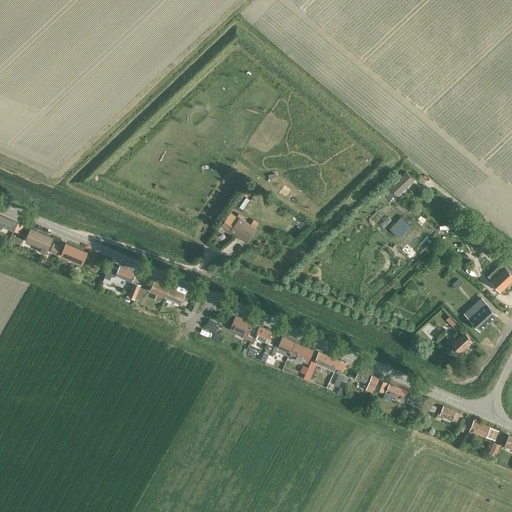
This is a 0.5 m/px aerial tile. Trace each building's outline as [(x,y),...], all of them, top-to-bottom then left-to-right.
[(237,217),(230,212),(221,225),(246,242),(255,229),(241,219),(242,217),(238,214),(237,217)] [(0,214),(0,228),(0,229),(2,225),(13,230),(17,222),(0,214)] [(402,215),(390,228),(395,232),(406,220),(402,215)] [(23,227),(27,219),(20,216),(17,224),(23,227)] [(25,241),(40,247),(38,251),(45,254),(52,238),(30,228),(25,241)] [(266,241),(259,251),(264,254),(271,245),(266,241)] [(66,243),(61,255),(82,264),(87,252),(66,243)] [(53,244),(50,252),(57,255),(61,247),(53,244)] [(458,246),(454,252),(459,256),(463,251),(458,246)] [(511,264),(506,258),(487,276),(491,280),(490,281),(500,291),(511,280),(511,264)] [(120,266),(119,269),(110,265),(105,277),(110,279),(112,276),(116,276),(117,274),(133,282),(136,273),(120,266)] [(100,282),(104,274),(99,272),(96,280),(100,282)] [(458,279),(452,284),(456,288),(462,283),(458,279)] [(164,297),(169,287),(154,280),(150,291),(155,293),(153,298),(159,300),(161,296),(164,297)] [(134,298),(140,285),(135,282),(129,295),(134,298)] [(187,301),(182,299),(184,293),(169,287),(164,297),(185,306),(187,301)] [(195,313),(201,301),(193,298),(188,309),(195,313)] [(475,303),(464,313),(467,316),(480,330),(496,315),(481,298),(475,303)] [(259,325),(236,315),(230,329),(237,332),(238,330),(247,334),(245,338),(253,341),(255,337),(256,334),(259,326),(259,325)] [(211,330),(215,323),(208,320),(205,327),(211,330)] [(454,321),(451,324),(457,331),(460,328),(454,321)] [(272,344),(272,343),(275,338),(270,336),(272,332),(259,326),(256,334),(255,337),(272,344)] [(462,334),(451,344),(459,353),(472,341),(462,330),(460,332),(462,334)] [(279,334),(275,343),(280,346),(278,351),(289,355),(289,354),(291,350),(295,341),(283,336),(279,334)] [(307,362),(309,358),(313,349),(295,341),(291,350),(289,354),(307,362)] [(269,353),(266,362),(269,363),(276,347),(272,346),(271,348),(269,353)] [(335,371),(339,361),(320,352),(315,362),(311,360),(308,367),(305,374),(303,378),(309,381),(317,363),(335,371)] [(341,374),(342,372),(346,364),(339,361),(335,371),(339,373),(334,384),(339,386),(344,375),(341,374)] [(305,374),(308,367),(303,365),(300,372),(305,374)] [(372,392),(374,386),(378,378),(359,370),(356,378),(368,384),(366,390),(372,392)] [(383,391),(387,382),(380,379),(376,388),(383,391)] [(390,383),(383,399),(392,402),(394,396),(414,405),(413,407),(411,406),(409,412),(415,414),(423,397),(390,383)] [(426,408),(434,411),(436,406),(428,402),(426,408)] [(441,419),(441,418),(456,423),(460,414),(442,407),(440,412),(439,412),(436,418),(441,419)] [(498,430),(490,427),(473,420),(471,426),(469,425),(468,429),(494,440),(498,430)] [(511,437),(509,436),(505,445),(504,445),(503,448),(506,449),(507,446),(511,447),(511,437)] [(494,446),(490,455),(495,458),(500,449),(494,446)]
